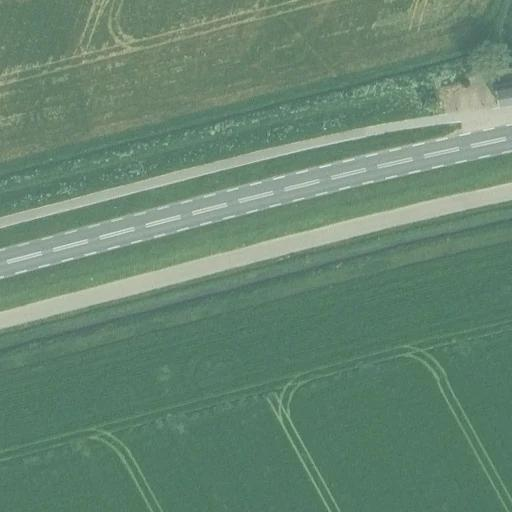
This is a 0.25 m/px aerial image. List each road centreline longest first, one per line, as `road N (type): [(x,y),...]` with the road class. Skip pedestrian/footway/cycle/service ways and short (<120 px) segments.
road 1 (unclassified): [(0,325),(511,196)]
road 2 (primary): [(0,267),(511,140)]
